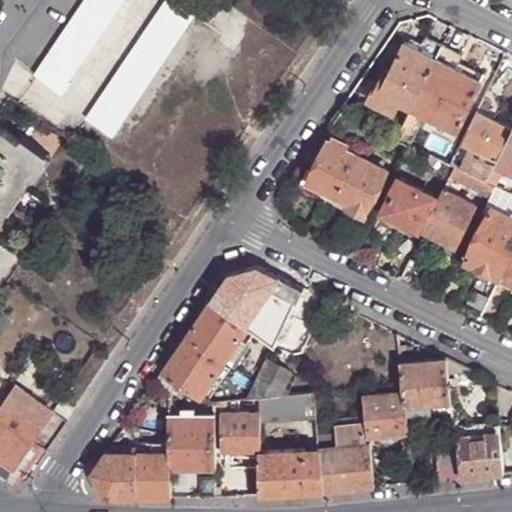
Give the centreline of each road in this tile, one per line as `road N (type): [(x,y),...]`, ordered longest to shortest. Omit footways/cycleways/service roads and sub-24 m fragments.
road 1 (residential): [(36,511),(234,222)]
road 2 (residential): [(511,363),(234,222)]
road 3 (residential): [(234,222),(385,0)]
road 4 (residential): [(367,511),(511,499)]
